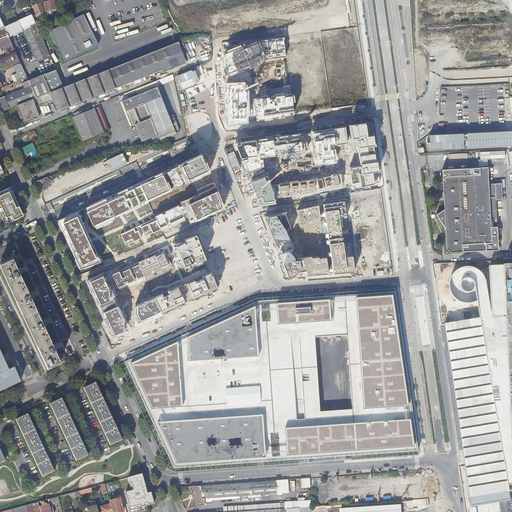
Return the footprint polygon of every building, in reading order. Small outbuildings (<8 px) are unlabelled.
[(52,0),(40,2),(44,11),(46,10),(50,10),(50,11),(52,11),(56,10),(53,0),(52,0)] [(44,15),(46,14),(44,11),(40,2),(33,6),(35,10),(35,11),(34,11),(34,13),(36,12),(36,14),(42,11),(44,15)] [(31,13),(18,20),(18,21),(26,37),(37,62),(50,56),(44,43),(39,30),(31,13)] [(83,14),(49,31),(65,61),(99,44),(83,14)] [(17,20),(4,26),(9,37),(22,31),(17,20)] [(11,44),(4,26),(0,28),(0,52),(2,52),(0,49),(2,48),(9,44),(11,44)] [(186,63),(178,43),(108,70),(116,88),(162,70),(163,73),(186,63)] [(14,49),(0,55),(0,67),(1,71),(20,62),(14,49)] [(20,63),(14,66),(22,83),(23,83),(28,80),(20,63)] [(56,69),(43,75),(50,92),(64,87),(60,78),(56,69)] [(50,92),(36,98),(18,106),(24,124),(28,123),(39,119),(39,118),(40,117),(36,106),(52,99),(57,112),(116,88),(108,70),(64,87),(50,92)] [(174,74),(161,78),(162,83),(175,79),(174,74)] [(43,75),(28,80),(36,98),(50,92),(43,75)] [(36,98),(28,80),(23,83),(25,88),(17,91),(16,89),(13,90),(14,92),(0,97),(0,109),(1,111),(36,98)] [(2,88),(3,91),(20,83),(19,80),(2,88)] [(146,88),(158,85),(157,82),(136,88),(138,93),(147,90),(146,88)] [(176,133),(158,87),(122,101),(132,126),(135,124),(138,123),(139,126),(136,127),(142,141),(158,134),(161,140),(176,133)] [(95,109),(73,117),(83,142),(105,133),(95,109)] [(267,175),(250,182),(259,204),(275,202),(275,197),(315,192),(315,189),(318,189),(319,191),(342,186),(341,180),(351,181),(351,183),(360,181),(361,187),(379,182),(377,161),(375,161),(373,146),(374,145),(373,135),(367,136),(365,124),(350,126),(351,133),(345,134),(344,127),(334,128),(336,144),(345,142),(345,139),(357,138),(358,147),(357,147),(360,164),(361,163),(361,166),(349,168),(350,175),(341,174),(340,173),(316,179),(313,179),(272,185),(267,175)] [(511,130),(428,133),(429,150),(511,146),(511,130)] [(28,134),(30,140),(38,137),(35,131),(28,134)] [(37,154),(33,144),(20,150),(23,156),(30,153),(32,156),(37,154)] [(95,227),(209,171),(201,154),(87,211),(95,227)] [(445,208),(437,214),(439,217),(439,218),(439,219),(439,220),(440,220),(441,220),(446,226),(447,249),(451,252),(463,252),(463,244),(492,243),(490,221),(491,218),(496,217),(495,184),(489,184),(488,168),(443,170),(445,208)] [(105,169),(71,183),(75,192),(109,178),(105,169)] [(48,188),(53,177),(48,175),(43,186),(48,188)] [(155,216),(157,220),(141,227),(145,236),(161,229),(185,218),(183,215),(186,214),(190,224),(225,208),(213,182),(197,190),(198,193),(180,201),(182,205),(179,207),(179,205),(155,216)] [(0,211),(3,210),(7,218),(13,216),(14,219),(23,215),(12,191),(11,191),(9,188),(0,192),(0,211)] [(323,204),(333,273),(354,272),(352,256),(345,256),(339,216),(346,215),(344,201),(323,204)] [(318,205),(297,210),(299,224),(306,223),(306,222),(313,221),(313,220),(320,218),(318,205)] [(101,263),(77,211),(57,221),(80,270),(101,263)] [(286,212),(264,217),(275,245),(291,239),(286,229),(290,228),(286,212)] [(232,231),(217,235),(214,226),(200,230),(205,248),(234,239),(232,231)] [(121,234),(126,245),(141,238),(136,227),(121,234)] [(207,261),(195,234),(173,243),(174,246),(172,247),(174,252),(176,251),(180,261),(179,262),(181,267),(184,266),(185,270),(207,261)] [(293,248),(279,254),(288,276),(328,273),(326,257),(318,258),(318,256),(311,257),(311,256),(296,258),(293,248)] [(118,287),(169,263),(164,252),(156,256),(155,255),(132,266),(135,272),(132,273),(129,267),(122,270),(125,276),(122,278),(119,272),(112,275),(118,287)] [(12,258),(0,263),(0,264),(48,367),(61,361),(55,350),(57,349),(55,344),(53,345),(44,326),(46,325),(44,320),(42,321),(32,299),(33,298),(31,292),(29,293),(20,275),(22,274),(20,268),(18,269),(12,258)] [(444,324),(472,511),(477,511),(476,507),(479,506),(487,505),(498,503),(510,501),(507,485),(511,485),(511,265),(503,266),(489,267),(491,317),(485,318),(479,319),(444,324)] [(187,282),(194,298),(217,288),(210,272),(202,276),(203,279),(196,282),(194,279),(187,282)] [(104,273),(86,281),(97,305),(99,304),(103,313),(101,314),(112,338),(124,332),(125,318),(115,297),(115,296),(104,273)] [(162,294),(137,306),(137,312),(140,321),(185,302),(178,286),(168,291),(169,293),(163,295),(162,294)] [(175,473),(419,456),(395,290),(256,299),(118,363),(168,470),(175,473)] [(0,390),(20,381),(14,368),(9,371),(5,363),(2,356),(3,355),(2,352),(0,352),(0,390)] [(122,440),(95,383),(84,388),(110,445),(122,440)] [(88,455),(61,399),(50,404),(76,461),(88,455)] [(54,471),(28,414),(16,420),(42,477),(54,471)] [(144,474),(136,475),(144,493),(151,491),(144,474)] [(311,478),(301,478),(302,487),(311,487),(311,478)] [(283,493),(282,481),(276,481),(276,482),(189,488),(197,507),(205,506),(205,503),(212,502),(211,501),(211,499),(214,498),(214,501),(234,500),(234,497),(237,497),(237,499),(240,499),(240,497),(249,496),(249,498),(262,497),(262,495),(283,493)] [(156,502),(151,491),(144,493),(136,495),(140,509),(155,505),(156,502)] [(110,503),(111,504),(112,511),(122,511),(124,511),(121,501),(110,503)] [(29,504),(25,505),(27,511),(41,511),(40,507),(38,502),(29,504)]
